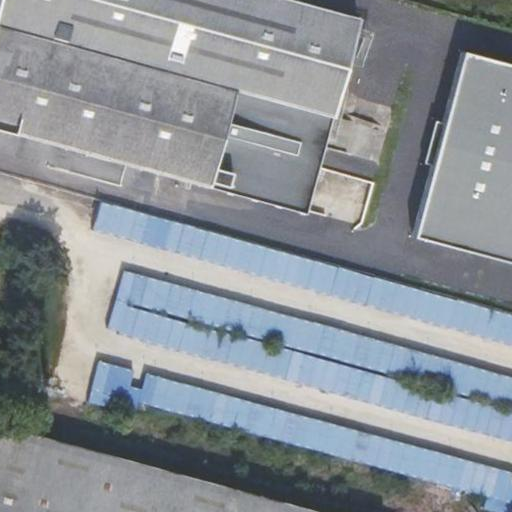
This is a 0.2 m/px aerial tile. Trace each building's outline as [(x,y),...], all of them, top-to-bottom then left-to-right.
[(0,0),(0,128),(303,211),(358,17),(295,0),(0,0)] [(511,65),(461,52),(417,229),(511,256),(511,65)] [(121,274),(106,336),(511,433),(511,376),(482,370),(476,397),(457,393),(466,356),(121,274)] [(507,511),(511,511),(511,464),(97,363),(88,400),(136,411),(138,404),(488,490),(484,506),(507,511)] [(322,511),(3,425),(0,436),(0,511),(322,511)]
